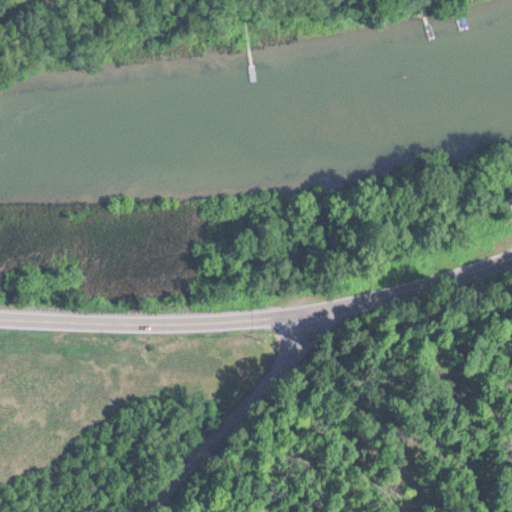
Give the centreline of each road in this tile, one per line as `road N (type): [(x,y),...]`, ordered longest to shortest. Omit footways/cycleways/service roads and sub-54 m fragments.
road 1 (secondary): [(511,256),(307,311),(158,323),(0,314)]
road 2 (residential): [(307,311),(152,511)]
